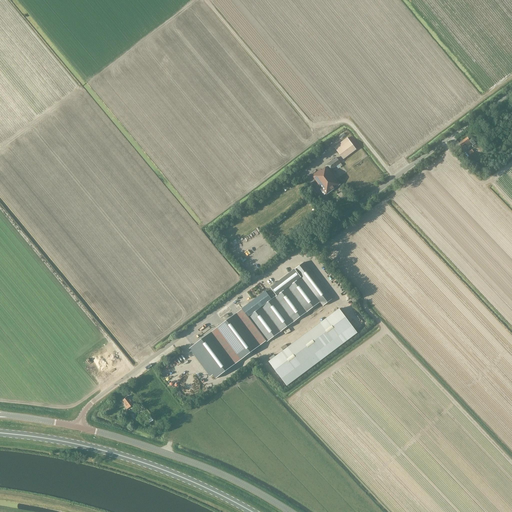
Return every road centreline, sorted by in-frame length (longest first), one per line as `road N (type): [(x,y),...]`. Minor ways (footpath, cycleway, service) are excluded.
road 1 (unclassified): [(77,426),(91,402),(511,91)]
road 2 (track): [(394,178),(346,121),(312,125),(205,0)]
road 3 (primary): [(251,511),(134,460),(0,432)]
road 4 (unclassified): [(290,511),(212,470),(77,426)]
